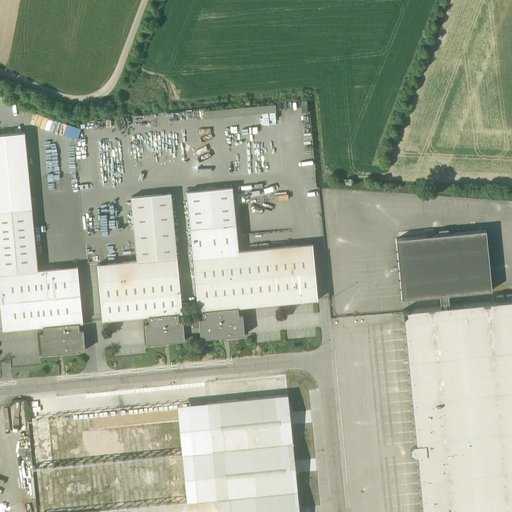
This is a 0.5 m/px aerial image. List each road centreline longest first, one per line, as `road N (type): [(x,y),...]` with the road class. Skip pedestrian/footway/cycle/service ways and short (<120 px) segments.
road 1 (unclassified): [(345,511),(334,394),(315,370),(0,396)]
road 2 (unclassified): [(0,75),(75,106),(100,104),(111,95),(150,0)]
